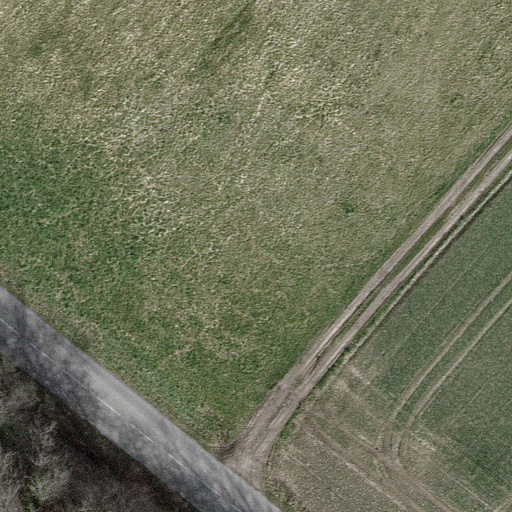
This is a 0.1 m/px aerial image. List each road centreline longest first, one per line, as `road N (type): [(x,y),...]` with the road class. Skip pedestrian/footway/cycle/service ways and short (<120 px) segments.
road 1 (track): [(227,467),(511,154)]
road 2 (tertiary): [(0,291),(284,511)]
